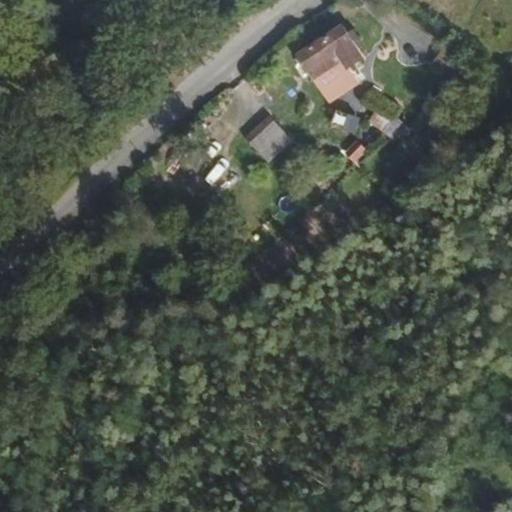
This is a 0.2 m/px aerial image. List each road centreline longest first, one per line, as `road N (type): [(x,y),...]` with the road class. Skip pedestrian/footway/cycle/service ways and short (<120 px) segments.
road 1 (tertiary): [(307,0),(193,93),(0,279)]
road 2 (track): [(0,107),(190,26),(274,0)]
